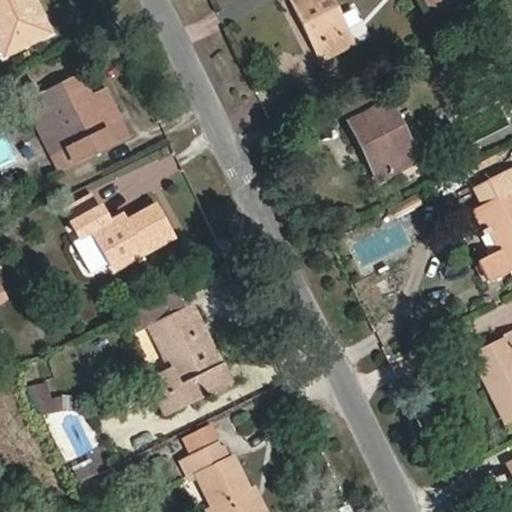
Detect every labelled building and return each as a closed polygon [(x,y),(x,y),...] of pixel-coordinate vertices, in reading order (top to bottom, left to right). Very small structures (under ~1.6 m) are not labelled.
[(32,0),(29,2),(28,0),(0,0),(0,46),(4,55),(49,33),(33,0),(32,0)] [(354,45),(331,0),(288,0),(320,62),(354,45)] [(452,6),(449,0),(425,0),(433,15),(452,6)] [(113,147),(88,96),(91,95),(80,73),(37,95),(64,148),(52,154),(61,173),(113,147)] [(130,138),(105,88),(91,95),(88,96),(113,147),(130,138)] [(419,160),(382,88),(339,111),(358,150),(363,147),(379,181),(419,160)] [(64,148),(37,95),(26,101),(52,154),(64,148)] [(257,102),(231,112),(237,129),(263,119),(257,102)] [(0,134),(0,167),(4,173),(21,162),(2,134),(0,134)] [(379,181),(363,147),(358,150),(375,183),(379,181)] [(511,170),(476,189),(485,207),(472,213),(484,235),(488,233),(497,252),(477,261),(477,263),(487,284),(488,284),(511,271),(511,170)] [(70,223),(98,208),(91,195),(63,211),(70,223)] [(419,206),(414,196),(405,200),(410,210),(419,206)] [(410,210),(405,200),(386,210),(391,219),(410,210)] [(175,238),(155,203),(125,220),(122,214),(107,223),(98,208),(70,223),(79,239),(89,233),(109,267),(135,252),(133,249),(139,246),(144,255),(175,238)] [(144,255),(139,246),(133,249),(135,252),(109,267),(112,273),(144,255)] [(218,366),(188,306),(179,311),(171,295),(130,315),(137,331),(149,325),(169,366),(179,386),(163,394),(171,412),(231,382),(222,364),(218,366)] [(511,419),(511,331),(502,336),(504,340),(476,354),(493,389),(489,391),(505,423),(511,419)] [(493,389),(476,354),(472,357),(489,391),(493,389)] [(179,386),(169,366),(153,374),(163,394),(179,386)] [(33,416),(81,406),(78,394),(48,401),(44,382),(27,386),(33,416)] [(171,412),(163,394),(154,398),(163,416),(171,412)] [(228,460),(220,443),(180,463),(189,480),(196,476),(228,460)] [(251,511),(244,496),(249,493),(248,491),(240,474),(236,477),(228,460),(196,476),(212,509),(204,511),(251,511)] [(96,474),(91,465),(75,473),(80,482),(96,474)] [(264,511),(253,488),(248,491),(249,493),(244,496),(251,511),(264,511)]
